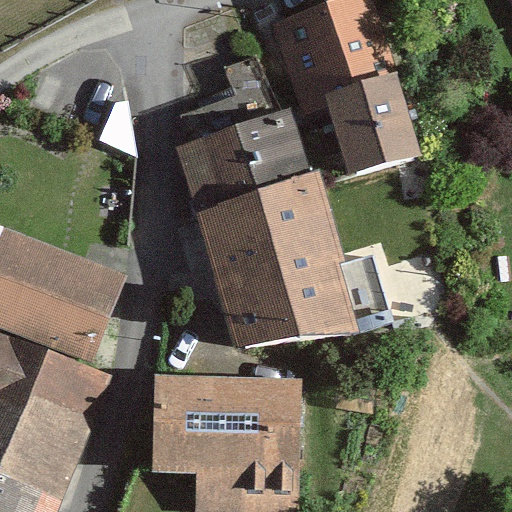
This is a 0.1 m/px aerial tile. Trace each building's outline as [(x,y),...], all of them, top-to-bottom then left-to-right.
[(297,110),(317,103),(342,180),(416,156),(390,74),(389,74),(364,0),(343,0),(268,25),(297,110)] [(171,151),(202,239),(322,204),(290,111),(171,151)] [(322,204),(202,239),(227,360),(350,333),(425,325),(438,295),(427,261),(388,267),(382,253),(341,261),(322,204)] [(0,232),(0,335),(86,366),(120,268),(1,229),(0,232)] [(55,511),(110,375),(86,366),(0,335),(0,511),(55,511)] [(296,511),(295,383),(150,382),(149,476),(189,477),(189,511),(296,511)]
